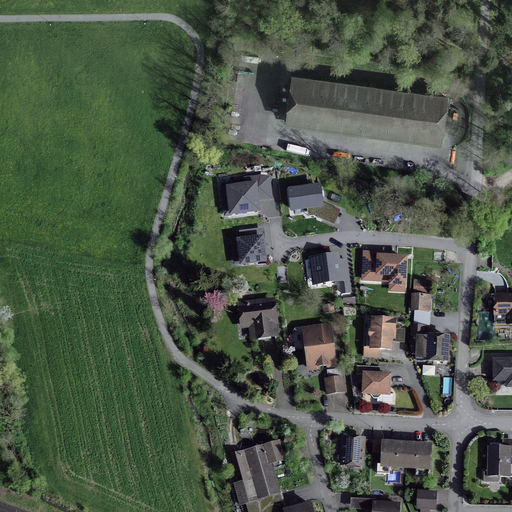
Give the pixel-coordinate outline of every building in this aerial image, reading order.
[(233,62),(230,63),(228,81),(234,82),(237,62),(233,62)] [(440,138),(445,97),(292,77),(287,118),(440,138)] [(245,187),(227,189),(229,202),(225,202),(227,215),(257,211),(255,199),(270,197),(267,178),(260,177),(244,179),(245,187)] [(289,193),(291,210),(320,206),(317,189),(289,193)] [(263,262),(261,239),(247,241),(246,241),(244,232),(239,232),(240,242),(234,242),(235,252),(240,255),(241,264),(263,262)] [(339,281),(336,256),(310,260),(311,270),(316,274),(318,284),(339,281)] [(391,290),(401,291),(402,261),(379,260),(378,275),(392,275),(391,290)] [(414,280),(412,311),(430,312),(430,297),(426,297),(427,292),(426,292),(426,281),(414,280)] [(348,283),(339,284),(341,294),(349,293),(348,283)] [(216,293),(216,300),(226,299),(226,291),(216,293)] [(511,297),(494,297),(494,315),(507,315),(507,325),(511,325),(511,324),(511,297)] [(275,337),(273,323),(275,323),(272,302),(239,306),(241,321),(241,320),(249,319),(252,339),(275,337)] [(368,337),(370,339),(370,349),(363,349),(363,358),(377,358),(378,350),(390,350),(390,339),(391,332),(393,332),(394,321),(371,320),(371,330),(369,332),(368,337)] [(425,360),(425,361),(446,363),(447,338),(426,337),(426,338),(422,338),(422,327),(412,327),(411,353),(416,353),(416,359),(425,360)] [(332,349),(331,346),(331,341),(329,328),(303,332),(305,349),(308,369),(334,366),(332,349)] [(511,360),(493,361),(493,381),(511,380),(511,360)] [(380,395),(387,395),(388,377),(364,375),(363,394),(370,394),(370,396),(373,399),(377,400),(380,397),(380,395)] [(325,380),(327,395),(335,394),(343,393),(341,378),(325,380)] [(363,440),(343,439),(341,465),(361,466),(363,440)] [(254,481),(235,486),(237,495),(274,485),(269,464),(272,463),(282,460),(277,443),(263,447),(264,448),(246,453),(237,455),(242,474),(251,471),(254,481)] [(430,448),(418,447),(396,446),(382,445),(380,466),(415,468),(414,476),(428,477),(430,448)] [(509,448),(488,447),(487,474),(498,474),(498,478),(511,478),(511,477),(509,477),(509,448)] [(273,511),(283,509),(279,494),(277,494),(274,485),(237,495),(240,505),(245,504),(247,511),(273,511)] [(428,511),(429,509),(433,510),(434,495),(418,494),(417,509),(420,509),(420,511),(428,511)] [(397,511),(398,504),(371,502),(370,511),(397,511)]
